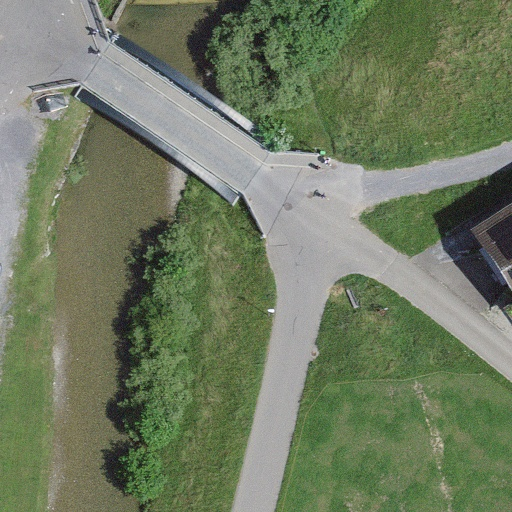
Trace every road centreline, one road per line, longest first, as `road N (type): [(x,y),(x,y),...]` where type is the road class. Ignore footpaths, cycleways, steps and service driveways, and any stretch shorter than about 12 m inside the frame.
road 1 (unclassified): [(254,511),(306,287),(306,209)]
road 2 (unclassified): [(511,358),(306,209)]
road 3 (track): [(306,209),(511,154)]
road 4 (unclassified): [(94,71),(257,178)]
